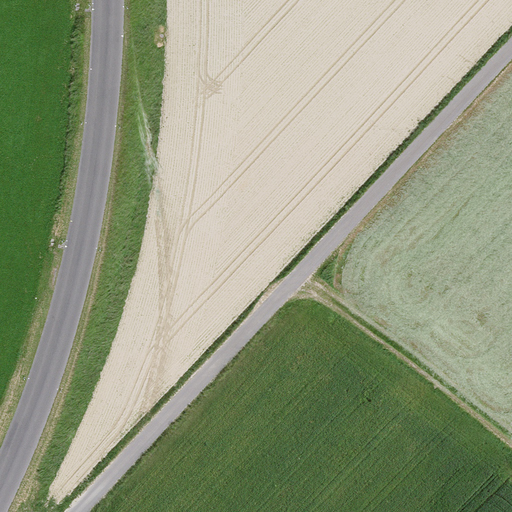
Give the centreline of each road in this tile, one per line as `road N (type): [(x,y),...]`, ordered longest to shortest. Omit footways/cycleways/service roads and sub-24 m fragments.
road 1 (unclassified): [(511,47),(75,511)]
road 2 (tertiary): [(0,489),(76,274),(97,158),(108,0)]
road 3 (track): [(297,276),(511,437)]
